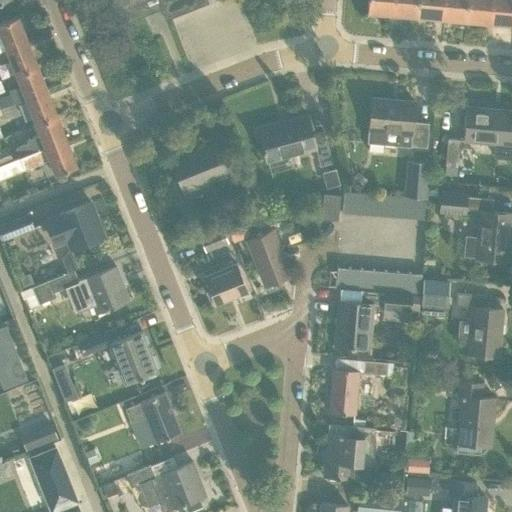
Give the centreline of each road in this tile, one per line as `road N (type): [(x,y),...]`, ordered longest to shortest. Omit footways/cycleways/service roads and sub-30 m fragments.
road 1 (residential): [(204,367),(104,122)]
road 2 (residential): [(104,122),(272,59),(326,48)]
road 3 (residential): [(326,48),(511,65)]
road 4 (residential): [(282,511),(299,331)]
road 5 (residential): [(259,511),(204,367)]
road 6 (residential): [(104,122),(54,0)]
